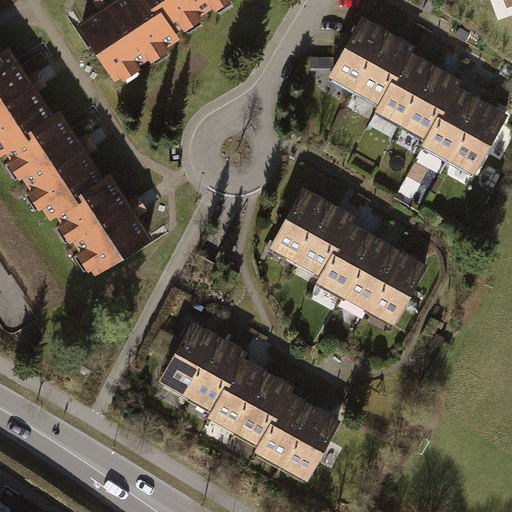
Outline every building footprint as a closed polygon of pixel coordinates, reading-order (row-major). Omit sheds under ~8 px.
[(177,25),(157,0),(100,0),(77,15),(97,35),(118,73),(181,31),(177,25)] [(157,0),(177,25),(214,0),(157,0)] [(511,103),(511,102),(364,21),(330,82),(478,164),(511,103)] [(0,41),(0,136),(51,103),(40,84),(48,81),(39,64),(30,69),(11,37),(0,41)] [(51,103),(0,136),(0,148),(6,145),(44,203),(102,166),(90,149),(99,144),(88,127),(80,132),(58,98),(51,103)] [(102,166),(44,203),(50,213),(57,209),(95,267),(153,230),(140,211),(149,205),(138,189),(130,195),(108,162),(102,166)] [(431,263),(304,194),(270,255),(397,325),(431,263)] [(346,409),(192,320),(156,382),(310,471),(346,409)]
